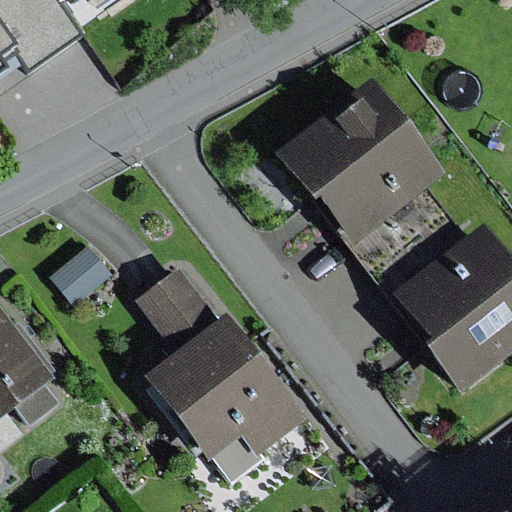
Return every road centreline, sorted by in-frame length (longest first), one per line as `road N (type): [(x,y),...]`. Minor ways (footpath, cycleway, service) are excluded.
road 1 (residential): [(149,116),(441,511)]
road 2 (residential): [(0,196),(149,116)]
road 3 (residential): [(149,116),(274,53)]
road 4 (residential): [(274,53),(384,0)]
